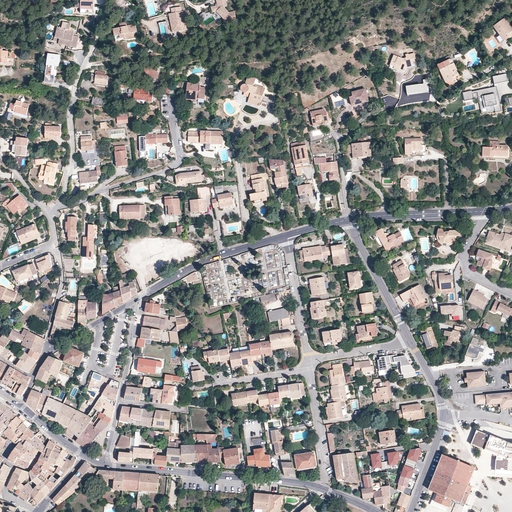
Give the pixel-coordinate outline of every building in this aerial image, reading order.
[(93,14),(94,0),(80,0),(80,7),(80,13),(93,14)] [(227,21),(224,6),(222,0),(217,0),(218,6),(212,7),(213,12),(217,11),(223,19),(224,23),(227,22),(227,21)] [(237,20),(235,12),(229,13),(225,8),(228,6),(227,1),(228,1),(227,0),(222,0),(224,6),(227,21),(227,22),(237,20)] [(181,7),(172,9),(173,14),(170,15),(173,31),(180,30),(180,32),(188,30),(184,11),(182,12),(181,7)] [(92,18),(85,17),(83,24),(90,26),(92,18)] [(504,41),(509,38),(507,35),(511,31),(511,27),(505,18),(493,27),(504,41)] [(62,27),(57,26),(55,37),(59,38),(58,44),(76,48),(78,37),(73,35),(75,28),(70,27),(67,26),(68,23),(63,22),(62,27)] [(120,27),(113,29),(116,42),(125,40),(125,39),(138,37),(135,24),(127,26),(126,22),(120,24),(120,27)] [(0,45),(0,65),(14,66),(14,58),(7,58),(8,51),(2,51),(3,45),(0,45)] [(393,55),(389,65),(394,67),(393,69),(402,72),(404,68),(411,66),(411,64),(415,63),(414,59),(416,59),(414,53),(409,55),(408,54),(405,55),(406,58),(403,59),(393,55)] [(60,65),(61,57),(49,55),(46,80),(55,82),(56,76),(57,76),(58,70),(57,70),(57,65),(60,65)] [(451,59),(437,65),(446,84),(446,83),(448,86),(457,81),(455,77),(459,75),(451,59)] [(416,67),(415,63),(411,64),(411,66),(404,68),(402,72),(393,69),(394,67),(389,65),(388,69),(396,71),(401,73),(402,74),(403,74),(404,74),(405,73),(406,73),(406,72),(406,71),(406,70),(406,69),(416,67)] [(157,67),(144,67),(144,72),(138,71),(139,77),(157,78),(157,67)] [(496,84),(508,82),(505,69),(498,71),(499,75),(492,77),(494,85),(496,84),(496,87),(495,87),(472,92),(472,91),(463,94),(465,102),(474,100),(473,94),(477,93),(479,98),(483,97),(486,108),(494,106),(495,111),(496,113),(502,112),(496,84)] [(95,75),(95,76),(94,82),(94,84),(107,86),(108,77),(104,76),(105,72),(103,72),(101,72),(97,71),(97,75),(95,75)] [(243,93),(244,93),(245,93),(246,93),(247,92),(250,94),(249,97),(249,99),(260,103),(265,88),(254,85),(256,79),(248,76),(245,84),(244,84),(243,84),(242,85),(241,85),(241,86),(240,87),(240,88),(241,90),(241,91),(242,92),(243,93)] [(424,83),(406,86),(407,94),(428,91),(427,84),(430,83),(429,79),(423,80),(424,83)] [(200,84),(187,83),(185,100),(190,100),(190,102),(198,103),(198,99),(204,99),(205,88),(200,87),(200,84)] [(152,90),(134,89),(134,99),(147,100),(147,102),(152,102),(152,90)] [(350,98),(352,105),(357,104),(357,105),(365,103),(364,102),(369,101),(366,90),(352,93),(353,97),(350,98)] [(93,97),(91,104),(92,104),(99,106),(101,106),(102,106),(103,107),(105,99),(93,97)] [(486,108),(483,97),(479,98),(482,114),(495,111),(494,106),(486,108)] [(258,108),(260,103),(249,99),(247,103),(258,108)] [(10,103),(9,108),(8,108),(7,111),(13,113),(12,114),(26,118),(27,115),(26,115),(29,104),(17,101),(16,102),(16,103),(15,103),(14,104),(14,105),(10,103)] [(320,110),(310,112),(313,126),(328,123),(326,114),(325,114),(324,112),(321,113),(320,110)] [(61,128),(51,127),(45,127),(45,140),(51,140),(51,137),(61,138),(61,128)] [(200,132),(188,132),(188,142),(195,142),(195,144),(205,144),(205,147),(216,147),(216,144),(222,144),(222,132),(200,131),(200,132)] [(147,134),(145,134),(145,144),(148,144),(152,144),(156,144),(156,143),(167,142),(167,134),(156,135),(156,134),(152,134),(147,134)] [(82,150),(87,150),(94,150),(94,146),(95,146),(94,140),(92,141),(91,136),(81,137),(82,150)] [(13,147),(27,148),(28,140),(17,139),(17,143),(12,142),(11,146),(13,147)] [(405,155),(412,154),(412,150),(422,150),(422,139),(405,139),(405,155)] [(483,157),(494,158),(495,153),(508,153),(508,149),(508,146),(497,146),(497,142),(490,142),(490,148),(483,147),(483,157)] [(351,144),(351,145),(352,153),(353,158),(371,156),(370,143),(364,143),(358,144),(351,144)] [(309,166),(305,145),(291,148),(297,175),(302,174),(301,168),(309,166)] [(125,146),(114,147),(117,166),(127,165),(125,146)] [(27,155),(27,148),(13,147),(13,154),(16,154),(27,155)] [(511,149),(508,149),(508,153),(495,153),(494,158),(494,159),(510,160),(511,149)] [(280,165),(280,161),(268,160),(270,169),(274,169),(274,167),(284,165),(284,164),(280,165)] [(321,172),(329,172),(330,176),(338,175),(336,162),(326,163),(320,164),(321,172)] [(41,166),(40,173),(45,175),(44,177),(50,179),(55,180),(57,167),(58,164),(49,163),(48,167),(41,166)] [(96,171),(79,172),(80,183),(97,182),(97,176),(101,175),(100,165),(96,165),(96,168),(96,171)] [(284,165),(274,167),(274,169),(276,178),(275,178),(277,188),(288,186),(284,165)] [(178,174),(177,175),(179,181),(182,181),(183,184),(186,184),(186,183),(201,182),(200,171),(193,172),(182,173),(180,174),(178,174)] [(267,173),(251,175),(253,190),(256,189),(256,193),(254,194),(250,195),(251,201),(254,201),(262,199),(262,201),(266,200),(263,180),(268,179),(267,173)] [(11,183),(6,183),(12,193),(16,190),(11,183)] [(311,185),(298,187),(301,200),(306,199),(305,195),(309,194),(309,197),(313,196),(311,185)] [(211,195),(209,186),(206,187),(200,187),(197,187),(198,194),(201,194),(201,200),(198,200),(191,200),(192,213),(201,212),(200,210),(207,209),(206,196),(211,195)] [(216,199),(212,200),(213,207),(220,206),(220,207),(234,204),(232,193),(218,196),(219,201),(217,202),(216,199)] [(26,203),(20,195),(12,202),(9,199),(3,203),(6,207),(7,206),(13,212),(16,209),(18,211),(26,203)] [(166,197),(166,206),(169,206),(169,211),(180,210),(180,199),(173,199),(173,196),(166,197)] [(29,206),(26,203),(18,211),(20,214),(29,206)] [(145,205),(120,206),(121,219),(145,218),(145,205)] [(181,214),(180,210),(169,211),(169,206),(166,206),(166,215),(181,214)] [(69,237),(76,237),(77,237),(77,217),(69,217),(69,219),(69,222),(67,222),(66,228),(69,229),(69,232),(69,237)] [(40,237),(35,224),(17,231),(21,241),(35,236),(36,239),(38,238),(40,237)] [(84,237),(84,248),(85,248),(85,257),(94,258),(95,225),(89,225),(88,237),(84,237)] [(439,229),(437,236),(439,236),(441,240),(443,242),(446,244),(450,243),(454,239),(454,236),(460,236),(460,230),(450,230),(449,231),(445,232),(443,228),(439,229)] [(505,236),(501,234),(491,230),(486,242),(506,249),(509,241),(511,241),(511,234),(506,233),(506,234),(505,236)] [(384,233),(379,235),(381,240),(383,239),(389,250),(395,247),(394,245),(400,242),(401,244),(405,242),(405,241),(401,233),(400,231),(394,234),(393,234),(390,235),(388,233),(384,233)] [(138,271),(151,265),(142,244),(128,250),(138,271)] [(344,245),(326,248),(327,255),(333,254),(335,266),(347,264),(345,249),(344,245)] [(327,255),(326,248),(326,246),(321,247),(321,246),(303,249),(303,250),(305,260),(305,262),(325,258),(328,258),(327,255)] [(494,254),(482,250),(482,253),(478,251),(477,256),(482,258),(481,261),(479,260),(478,264),(483,266),(483,267),(490,270),(493,261),(492,260),(494,254)] [(49,254),(35,260),(41,273),(52,269),(49,254)] [(393,265),(395,268),(396,270),(395,271),(400,281),(410,276),(406,267),(408,265),(406,261),(404,262),(402,260),(393,265)] [(29,264),(17,269),(12,271),(14,275),(18,285),(30,281),(29,277),(33,276),(38,274),(33,263),(31,264),(29,264)] [(192,274),(182,280),(183,281),(186,279),(189,283),(193,281),(193,284),(200,283),(195,272),(192,274)] [(359,272),(348,274),(351,289),(360,288),(359,281),(360,281),(359,272)] [(452,275),(448,275),(446,275),(445,273),(434,274),(436,293),(442,293),(441,292),(441,289),(453,288),(452,275)] [(324,278),(313,279),(314,290),(312,290),(313,296),(326,294),(324,278)] [(119,281),(120,286),(123,302),(128,299),(130,298),(132,297),(130,286),(124,288),(123,280),(120,281),(119,281)] [(129,283),(130,286),(132,297),(135,295),(138,294),(134,282),(129,283)] [(404,301),(410,297),(412,296),(416,302),(424,298),(427,297),(420,284),(400,295),(404,301)] [(17,292),(0,285),(0,305),(2,300),(12,304),(17,292)] [(120,286),(113,287),(114,292),(114,300),(115,307),(121,304),(123,302),(120,286)] [(488,299),(484,296),(477,293),(477,291),(474,290),(468,300),(483,308),(488,299)] [(103,294),(102,315),(109,311),(113,308),(115,307),(114,300),(114,292),(108,294),(103,294)] [(360,294),(360,295),(363,313),(377,311),(375,301),(374,301),(372,293),(372,292),(360,294)] [(265,296),(261,297),(262,303),(277,300),(275,294),(265,296)] [(425,300),(424,298),(416,302),(412,296),(410,297),(415,306),(425,300)] [(511,305),(502,301),(502,300),(498,298),(493,309),(497,311),(499,308),(510,314),(511,313),(511,312),(511,305)] [(311,302),(311,303),(312,308),(314,308),(315,319),(326,317),(324,306),(323,300),(311,302)] [(79,323),(88,323),(88,303),(88,301),(79,301),(79,319),(79,323)] [(68,317),(68,316),(68,315),(69,312),(72,313),(73,313),(75,304),(72,303),(71,305),(60,302),(55,317),(67,320),(68,317)] [(145,309),(144,312),(157,314),(159,314),(163,315),(164,308),(160,308),(161,305),(155,304),(150,303),(146,302),(145,309)] [(88,303),(88,323),(97,318),(97,303),(88,303)] [(460,315),(459,307),(452,308),(452,305),(440,306),(442,315),(453,313),(453,316),(460,315)] [(275,321),(278,321),(282,320),(289,318),(290,317),(287,308),(268,312),(270,322),(275,321)] [(164,331),(166,319),(156,318),(144,316),(143,322),(142,327),(162,330),(164,331)] [(74,319),(70,318),(70,321),(67,320),(55,317),(50,338),(53,339),(57,326),(73,330),(75,322),(74,322),(74,319)] [(186,317),(175,318),(176,321),(176,326),(177,332),(188,330),(186,317)] [(289,318),(282,320),(283,327),(291,325),(289,318)] [(358,327),(359,334),(359,339),(372,337),(378,336),(376,324),(358,327)] [(444,335),(446,336),(449,336),(447,345),(457,347),(458,339),(456,338),(456,336),(459,337),(461,337),(462,332),(464,332),(465,328),(455,325),(454,330),(449,329),(449,331),(445,331),(444,335)] [(421,330),(422,335),(425,342),(427,349),(428,349),(437,345),(438,345),(431,326),(421,330)] [(162,330),(142,327),(140,338),(145,339),(151,340),(160,341),(162,330)] [(21,334),(12,329),(8,338),(15,342),(17,338),(23,341),(25,336),(21,334)] [(45,339),(24,329),(21,334),(25,336),(43,346),(45,339)] [(323,333),(325,344),(333,343),(332,341),(337,340),(337,343),(343,342),(340,330),(323,333)] [(179,344),(177,332),(171,331),(169,331),(170,343),(173,343),(179,344)] [(292,332),(280,334),(282,345),(294,343),(292,332)] [(3,334),(0,337),(0,344),(5,347),(10,340),(8,338),(3,334)] [(280,334),(270,336),(271,342),(272,350),(276,350),(276,346),(282,345),(280,334)] [(43,346),(25,336),(23,341),(21,345),(30,349),(40,354),(43,346)] [(483,352),(484,349),(478,346),(479,344),(477,343),(479,339),(473,337),(466,356),(474,359),(478,358),(480,351),(483,352)] [(140,338),(138,338),(136,346),(144,347),(145,343),(145,339),(140,338)] [(271,342),(260,343),(262,355),(266,354),(273,353),(272,350),(271,342)] [(250,345),(250,346),(251,351),(253,361),(256,361),(256,359),(255,356),(262,355),(260,343),(250,345)] [(10,351),(5,347),(0,354),(0,355),(5,358),(10,351)] [(80,367),(80,364),(85,353),(70,347),(64,361),(78,367),(79,367),(80,367)] [(40,354),(30,349),(28,354),(36,361),(40,354)] [(219,351),(218,350),(204,353),(205,358),(209,358),(209,361),(210,363),(220,362),(219,351)] [(229,350),(219,351),(220,362),(231,360),(230,354),(229,350)] [(251,351),(240,352),(242,363),(249,362),(249,365),(249,366),(253,366),(253,361),(251,351)] [(28,354),(23,352),(14,364),(28,373),(36,361),(28,354)] [(240,352),(230,354),(231,360),(231,364),(234,363),(235,365),(242,363),(240,352)] [(135,353),(134,358),(139,359),(138,364),(137,371),(146,373),(156,374),(157,366),(162,367),(162,362),(143,359),(143,356),(144,354),(143,354),(135,353)] [(42,368),(51,373),(57,377),(60,371),(63,363),(61,361),(50,356),(48,359),(44,365),(42,368)] [(396,356),(389,357),(390,364),(401,362),(402,368),(412,367),(404,357),(397,358),(396,356)] [(389,357),(379,359),(380,361),(378,361),(379,371),(386,370),(387,373),(392,372),(390,364),(389,357)] [(354,363),(355,370),(360,370),(360,368),(362,368),(362,373),(371,372),(371,371),(371,367),(370,361),(354,363)] [(10,367),(5,363),(0,373),(0,382),(1,383),(10,367)] [(333,366),(334,370),(335,377),(334,378),(335,386),(344,384),(345,384),(342,365),(333,366)] [(193,381),(194,382),(200,381),(205,380),(204,375),(203,375),(203,372),(203,371),(202,370),(201,371),(200,371),(200,366),(192,368),(192,372),(188,373),(190,382),(193,381)] [(10,367),(1,383),(7,386),(12,378),(16,370),(10,367)] [(412,367),(402,368),(403,375),(405,375),(405,379),(417,377),(412,367)] [(47,383),(51,373),(42,368),(41,370),(39,374),(37,378),(47,383)] [(30,379),(16,370),(12,378),(15,380),(17,376),(28,384),(30,379)] [(485,375),(484,371),(466,373),(466,378),(464,378),(464,383),(467,383),(467,388),(486,386),(485,382),(482,382),(482,379),(482,375),(485,375)] [(102,376),(94,373),(92,378),(100,381),(102,376)] [(17,376),(15,380),(17,381),(22,385),(27,388),(28,384),(17,376)] [(152,378),(144,376),(144,379),(143,384),(142,386),(150,388),(152,378)] [(15,380),(12,378),(7,386),(7,387),(12,390),(17,381),(15,380)] [(47,383),(37,378),(36,381),(35,384),(45,389),(47,383)] [(112,379),(100,397),(111,404),(112,399),(117,400),(120,383),(112,379)] [(172,381),(165,380),(164,391),(162,404),(174,405),(174,398),(175,398),(175,397),(176,397),(176,396),(177,395),(177,394),(177,393),(176,392),(176,391),(175,391),(176,387),(172,386),(172,381)] [(299,384),(289,385),(290,397),(291,397),(301,396),(299,384)] [(335,386),(332,386),(334,403),(344,401),(347,401),(344,384),(335,386)] [(27,388),(22,385),(21,387),(17,394),(22,397),(24,393),(27,388)] [(289,385),(278,387),(279,393),(280,398),(284,398),(290,397),(289,385)] [(124,399),(139,401),(142,388),(137,388),(127,386),(124,399)] [(391,386),(384,388),(377,389),(377,393),(373,394),(374,401),(389,399),(388,394),(392,394),(391,386)] [(51,392),(45,389),(44,391),(43,394),(42,395),(49,398),(51,392)] [(162,404),(164,391),(151,389),(150,394),(153,395),(153,398),(152,403),(162,404)] [(28,404),(36,411),(42,395),(43,394),(32,390),(26,403),(27,403),(28,404)] [(247,392),(249,402),(259,400),(258,396),(257,390),(247,392)] [(249,402),(247,392),(232,395),(234,406),(249,403),(249,402)] [(268,392),(264,393),(264,395),(262,395),(258,396),(259,400),(260,406),(270,404),(269,394),(268,394),(268,392)] [(511,392),(475,396),(475,405),(489,404),(489,405),(500,404),(500,408),(511,406),(511,392)] [(281,402),(280,398),(279,393),(269,394),(270,404),(271,406),(281,404),(281,402)] [(36,411),(42,417),(43,413),(49,398),(42,395),(36,411)] [(111,404),(100,397),(94,408),(99,411),(105,415),(112,420),(112,419),(113,416),(114,413),(115,406),(111,404)] [(63,404),(49,398),(43,413),(56,420),(64,404),(63,404)] [(345,407),(344,401),(334,403),(328,404),(329,407),(331,420),(343,417),(341,407),(345,407)] [(8,409),(1,403),(0,405),(0,409),(5,413),(8,409)] [(68,428),(78,411),(73,408),(64,404),(56,420),(63,424),(67,427),(68,428)] [(420,404),(402,407),(402,411),(397,411),(398,419),(403,418),(403,419),(411,417),(422,416),(421,410),(420,404)] [(133,408),(123,407),(119,420),(128,422),(129,423),(130,420),(133,408)] [(343,419),(343,417),(331,420),(329,407),(326,408),(328,422),(343,419)] [(89,416),(78,411),(68,428),(70,430),(73,432),(79,438),(82,435),(84,431),(87,427),(89,424),(91,421),(92,419),(96,415),(99,411),(94,408),(89,416)] [(143,409),(133,408),(130,420),(140,423),(143,409)] [(11,411),(8,409),(5,413),(0,420),(0,421),(2,423),(11,411)] [(143,409),(140,423),(140,425),(153,427),(156,411),(143,409)] [(424,409),(421,410),(422,416),(411,417),(411,420),(425,418),(424,409)] [(14,414),(11,411),(2,423),(4,425),(6,424),(5,424),(14,414)] [(105,415),(99,411),(96,415),(102,419),(105,415)] [(170,429),(171,413),(156,411),(153,427),(170,429)] [(17,417),(14,414),(5,424),(6,424),(8,427),(17,417)] [(112,420),(105,415),(102,419),(108,424),(112,420)] [(18,418),(17,417),(8,427),(9,427),(17,435),(21,431),(18,429),(26,420),(20,416),(18,418)] [(108,424),(102,419),(95,428),(101,432),(108,424)] [(33,425),(26,420),(18,429),(21,431),(25,433),(29,429),(33,425)] [(6,424),(4,425),(1,430),(3,432),(12,440),(17,435),(9,427),(8,427),(6,424)] [(77,443),(86,449),(87,448),(88,449),(96,439),(101,432),(95,428),(89,424),(87,427),(84,431),(82,435),(79,438),(77,441),(77,442),(78,442),(77,443)] [(29,429),(25,433),(17,443),(19,445),(21,442),(25,446),(29,442),(30,443),(36,436),(35,436),(29,429)] [(280,430),(271,431),(273,445),(275,444),(275,450),(276,456),(280,455),(281,460),(292,460),(292,457),(291,454),(290,449),(285,450),(286,454),(285,455),(283,441),(282,441),(280,430)] [(394,430),(379,433),(381,445),(396,443),(394,430)] [(471,444),(503,457),(506,443),(506,441),(477,430),(471,444)] [(25,433),(21,431),(17,435),(12,440),(16,444),(17,443),(25,433)] [(39,451),(43,445),(39,439),(38,438),(43,434),(40,431),(35,436),(36,436),(30,443),(39,451)] [(43,435),(39,439),(43,445),(47,439),(43,434),(43,435)] [(123,435),(118,447),(130,448),(131,438),(126,436),(125,436),(123,435)] [(217,435),(207,435),(207,440),(208,444),(219,444),(217,435)] [(130,451),(131,451),(134,452),(134,448),(139,448),(140,437),(135,437),(135,439),(131,438),(130,448),(130,451)] [(50,441),(46,448),(43,453),(51,457),(56,445),(50,441)] [(176,444),(168,442),(167,456),(167,461),(182,463),(181,446),(181,441),(176,441),(176,444)] [(26,455),(29,450),(25,446),(21,442),(19,445),(16,448),(25,454),(26,455)] [(25,446),(29,450),(30,450),(36,455),(39,451),(30,443),(29,442),(25,446)] [(511,443),(506,443),(503,457),(503,460),(496,460),(496,470),(508,470),(508,474),(511,474),(511,443)] [(56,465),(63,450),(56,445),(51,457),(49,462),(52,463),(52,464),(56,465)] [(195,445),(181,446),(182,463),(197,462),(195,445)] [(208,446),(195,445),(197,462),(209,462),(209,459),(208,449),(208,446)] [(223,447),(219,448),(219,449),(221,458),(224,457),(226,466),(241,463),(240,458),(242,458),(241,453),(239,453),(238,449),(234,449),(223,451),(223,447)] [(21,459),(25,454),(16,448),(13,452),(8,460),(15,463),(18,458),(21,459)] [(118,462),(133,463),(134,456),(153,458),(152,464),(167,466),(167,461),(167,456),(157,455),(157,454),(154,453),(154,450),(139,448),(134,448),(134,452),(131,451),(130,453),(119,452),(119,454),(118,458),(118,460),(118,461),(118,462)] [(256,464),(256,467),(266,467),(271,468),(271,466),(269,455),(265,456),(264,448),(259,449),(259,450),(257,450),(257,449),(254,450),(255,455),(254,455),(247,456),(248,465),(256,464)] [(219,449),(212,449),(208,449),(209,459),(209,462),(221,462),(221,458),(219,449)] [(410,479),(411,479),(414,470),(413,469),(416,462),(417,462),(422,449),(420,449),(411,450),(401,476),(410,479)] [(30,450),(29,450),(26,455),(33,460),(36,455),(30,450)] [(63,450),(56,465),(59,466),(60,466),(63,469),(65,462),(64,461),(66,458),(68,454),(63,450)] [(292,457),(292,460),(293,463),(294,469),(296,468),(297,470),(316,467),(314,452),(294,455),(294,456),(292,457)] [(382,467),(382,469),(391,468),(390,465),(397,464),(399,459),(398,452),(388,453),(389,461),(381,462),(380,453),(371,455),(374,468),(382,467)] [(43,453),(40,458),(49,462),(51,457),(43,453)] [(354,453),(334,456),(337,480),(345,479),(345,482),(358,483),(354,453)] [(33,460),(26,455),(25,454),(21,459),(30,464),(33,460)] [(468,485),(475,468),(464,464),(443,455),(429,490),(435,492),(437,493),(434,501),(449,507),(452,499),(464,503),(471,486),(468,485)] [(56,472),(63,477),(69,470),(73,466),(77,460),(76,459),(77,459),(75,457),(74,458),(73,457),(71,461),(67,459),(65,462),(63,469),(60,466),(56,472)] [(30,464),(21,459),(18,458),(15,463),(18,465),(18,464),(28,468),(30,464)] [(59,466),(56,465),(52,464),(52,463),(49,462),(40,458),(39,461),(38,463),(36,465),(34,467),(41,474),(44,471),(45,468),(54,473),(59,466)] [(86,463),(85,462),(75,475),(85,482),(96,472),(97,471),(98,469),(96,468),(95,469),(86,463)] [(294,477),(296,478),(294,469),(293,463),(282,463),(283,468),(284,474),(284,475),(285,476),(287,476),(290,477),(294,477)] [(11,468),(5,464),(1,469),(9,473),(11,468)] [(50,474),(44,471),(41,474),(34,467),(32,471),(42,481),(44,483),(50,474)] [(29,483),(33,481),(30,473),(16,468),(13,477),(22,484),(25,480),(28,484),(29,483)] [(31,470),(30,473),(33,481),(37,485),(42,481),(32,471),(31,470)] [(123,472),(99,470),(95,477),(94,475),(93,476),(91,478),(89,480),(91,482),(95,477),(114,479),(113,489),(122,490),(123,490),(123,487),(124,472),(123,472)] [(3,472),(0,479),(5,482),(6,479),(9,474),(1,471),(0,471),(3,472)] [(140,474),(124,472),(123,487),(139,489),(140,474)] [(51,489),(59,481),(50,474),(44,483),(51,489)] [(140,474),(139,489),(138,492),(137,503),(137,508),(141,508),(143,491),(158,492),(159,475),(140,474)] [(85,482),(75,475),(65,486),(73,493),(85,482)] [(362,490),(363,499),(375,498),(373,484),(371,475),(363,476),(366,489),(362,490)] [(410,479),(401,476),(398,485),(399,486),(397,490),(400,491),(402,493),(404,493),(405,487),(408,488),(410,479)] [(18,495),(25,486),(22,484),(13,477),(8,488),(18,495)] [(51,489),(44,483),(42,481),(37,485),(36,486),(45,496),(51,489)] [(45,496),(36,486),(33,489),(29,483),(28,484),(25,486),(32,495),(31,496),(33,498),(29,502),(35,506),(45,496)] [(373,484),(375,498),(376,505),(379,506),(379,505),(384,504),(384,501),(382,487),(381,486),(381,483),(373,484)] [(18,495),(27,501),(31,496),(32,495),(25,486),(18,495)] [(53,500),(58,505),(73,493),(65,486),(53,500)] [(383,487),(382,487),(384,501),(384,504),(390,503),(390,495),(389,486),(383,487)] [(397,490),(389,486),(390,495),(394,495),(394,491),(400,493),(400,491),(397,490)] [(446,511),(460,511),(464,503),(452,499),(449,507),(434,501),(437,493),(435,492),(430,505),(446,511)] [(404,493),(402,493),(397,505),(406,509),(409,502),(411,497),(404,493)] [(267,511),(269,495),(255,494),(253,511),(267,511)] [(277,495),(269,495),(267,511),(280,511),(281,505),(283,505),(284,496),(279,495),(277,495)] [(0,511),(15,511),(16,509),(17,509),(18,508),(17,508),(17,507),(16,506),(16,507),(11,506),(12,505),(11,505),(10,506),(10,505),(9,505),(10,503),(0,499),(0,511)]
